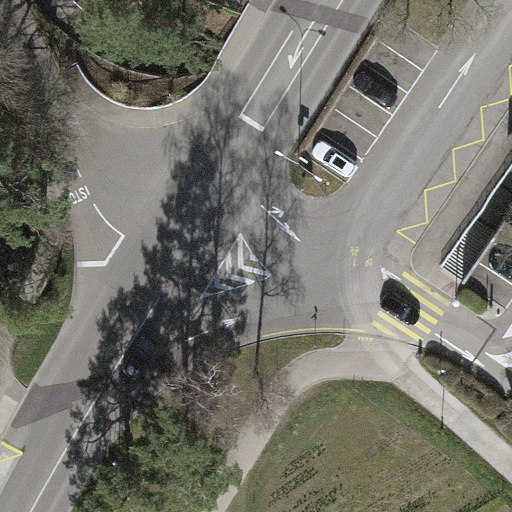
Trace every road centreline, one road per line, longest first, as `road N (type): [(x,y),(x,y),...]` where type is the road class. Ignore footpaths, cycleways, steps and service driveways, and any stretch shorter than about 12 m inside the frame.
road 1 (secondary): [(191,220),(34,511)]
road 2 (residential): [(0,9),(66,160),(191,220)]
road 3 (secondary): [(337,0),(191,220)]
road 4 (track): [(380,351),(298,377),(210,511)]
road 5 (track): [(511,464),(380,351)]
